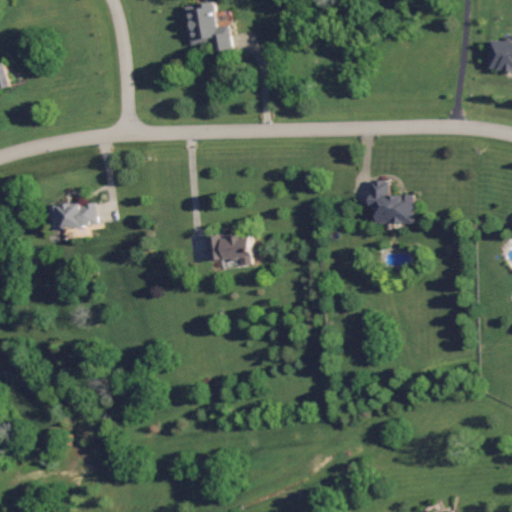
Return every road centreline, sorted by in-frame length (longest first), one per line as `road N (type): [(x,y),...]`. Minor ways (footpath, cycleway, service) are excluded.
road 1 (residential): [(511,133),(430,125),(131,132),(0,156)]
road 2 (residential): [(131,132),(111,0)]
